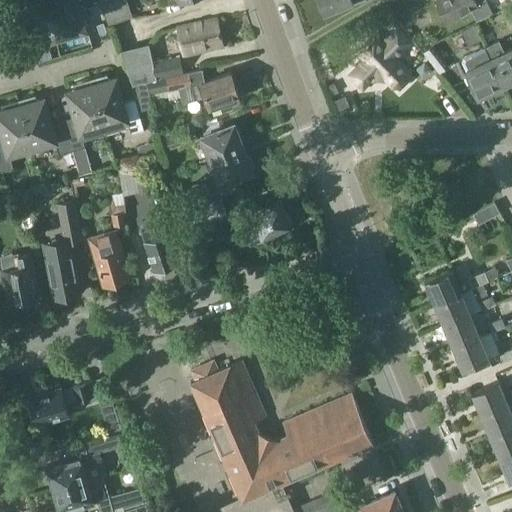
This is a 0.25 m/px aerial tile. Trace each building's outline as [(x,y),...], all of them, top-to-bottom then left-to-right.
[(37,0),(50,42),(86,32),(76,0),(37,0)] [(105,0),(101,2),(109,24),(132,16),(126,0),(105,0)] [(353,4),(363,0),(319,0),(325,13),(352,2),(353,4)] [(447,23),(475,9),(481,20),(492,15),(487,4),(480,8),(479,6),(487,3),(485,0),(440,0),(438,1),(447,23)] [(511,0),(485,0),(487,3),(493,15),(502,10),(510,31),(511,30),(511,0)] [(177,26),(184,55),(224,47),(218,18),(177,26)] [(365,61),(349,76),(363,90),(374,80),(385,81),(393,90),(401,88),(408,83),(409,73),(395,58),(410,43),(396,30),(382,44),(374,36),(357,53),(365,61)] [(484,47),(502,86),(511,80),(511,47),(502,52),(497,41),(484,47)] [(147,81),(183,72),(179,55),(154,61),(149,43),(123,49),(131,84),(147,80),(147,81)] [(449,66),(433,44),(424,51),(440,73),(449,66)] [(502,86),(484,47),(462,57),(461,60),(478,97),(502,86)] [(190,71),(183,72),(147,81),(150,94),(169,89),(169,90),(193,85),(190,71)] [(231,72),(203,82),(203,83),(194,88),(197,99),(207,96),(210,106),(239,96),(231,72)] [(128,120),(132,134),(145,130),(136,99),(125,103),(117,78),(109,80),(108,75),(108,74),(91,79),(105,127),(128,120)] [(75,117),(64,120),(73,151),(86,147),(84,141),(107,135),(105,127),(91,79),(74,84),(74,85),(76,90),(68,92),(75,117)] [(334,81),(327,84),(332,94),(339,91),(334,81)] [(73,151),(64,120),(52,123),(45,99),(38,101),(36,96),(37,96),(36,95),(19,100),(33,148),(56,141),(60,155),(73,151)] [(0,124),(4,137),(0,138),(0,168),(1,172),(14,168),(10,154),(33,148),(19,100),(2,105),(2,106),(3,106),(4,110),(0,111),(0,124)] [(164,124),(166,131),(179,127),(177,120),(164,124)] [(166,132),(171,147),(199,138),(195,123),(166,132)] [(212,161),(243,148),(233,124),(202,136),(212,161)] [(252,172),(243,148),(212,161),(221,184),(252,172)] [(144,165),(118,169),(122,194),(122,193),(148,189),(144,165)] [(221,196),(216,182),(188,190),(192,204),(221,196)] [(113,226),(127,224),(122,193),(122,194),(113,195),(113,199),(110,200),(112,214),(111,214),(113,226)] [(192,204),(173,209),(172,210),(174,217),(175,221),(180,239),(227,226),(227,223),(230,222),(221,196),(192,204)] [(64,240),(46,244),(56,298),(62,297),(65,300),(72,299),(74,295),(80,294),(70,243),(73,242),(83,240),(84,240),(76,199),(57,202),(64,238),(64,240)] [(20,203),(22,219),(31,218),(29,202),(20,203)] [(172,210),(173,209),(172,203),(160,206),(163,219),(174,217),(172,210)] [(285,215),(284,215),(279,203),(237,222),(248,246),(279,233),(279,234),(288,230),(290,224),(285,215)] [(153,271),(176,264),(167,234),(155,238),(152,227),(141,231),(153,271)] [(103,233),(88,238),(94,258),(102,287),(105,286),(109,285),(112,286),(117,284),(118,282),(129,278),(132,278),(132,277),(117,229),(103,233)] [(17,304),(25,302),(25,300),(37,298),(34,277),(35,276),(33,264),(34,264),(32,253),(20,255),(22,266),(2,270),(5,287),(9,286),(12,302),(16,302),(17,304)] [(434,304),(462,292),(473,288),(497,278),(493,268),(472,277),(466,264),(424,281),(434,304)] [(483,309),(479,302),(473,288),(462,292),(434,304),(443,327),(472,315),(473,315),(472,314),(483,309)] [(483,309),(497,303),(494,296),(479,302),(483,309)] [(481,336),(472,315),(443,327),(452,348),(481,336)] [(495,333),(508,328),(504,320),(491,325),(495,333)] [(491,332),(481,336),(452,348),(462,371),(490,359),(490,357),(500,353),(491,332)] [(511,348),(500,353),(504,362),(511,358),(511,348)] [(196,379),(191,381),(226,461),(226,462),(242,498),(225,506),(222,507),(224,511),(292,511),(291,508),(290,506),(280,483),(283,482),(293,477),(335,459),(350,453),(374,443),(374,442),(353,392),(284,421),(289,433),(279,438),(276,436),(274,440),(271,441),(262,437),(260,434),(262,431),(258,429),(254,419),(265,414),(259,399),(257,400),(252,401),(249,393),(253,391),(255,390),(255,389),(242,360),(231,365),(230,364),(223,367),(218,369),(214,360),(211,361),(192,369),(195,375),(196,379)] [(111,395),(106,378),(75,387),(74,386),(30,399),(37,424),(69,414),(65,403),(76,400),(77,403),(91,398),(92,401),(111,395)] [(479,412),(507,400),(499,381),(471,393),(479,412)] [(511,410),(507,400),(479,412),(490,437),(511,427),(511,410)] [(511,427),(490,437),(500,459),(511,454),(511,427)] [(86,445),(89,455),(49,466),(55,490),(98,478),(94,464),(91,465),(91,462),(100,459),(99,453),(108,450),(112,448),(111,445),(124,441),(122,432),(108,436),(88,441),(89,444),(86,445)] [(37,455),(42,450),(42,443),(38,438),(31,438),(26,443),(26,449),(30,454),(37,455)] [(511,454),(500,459),(510,483),(511,482),(511,454)] [(98,478),(55,490),(61,511),(101,501),(98,489),(101,489),(98,478)] [(344,485),(332,491),(337,500),(356,491),(352,482),(344,485)] [(362,502),(347,509),(347,511),(404,511),(395,490),(363,504),(362,502)] [(104,498),(108,511),(128,505),(124,492),(104,498)] [(339,511),(336,502),(312,511),(339,511)]
